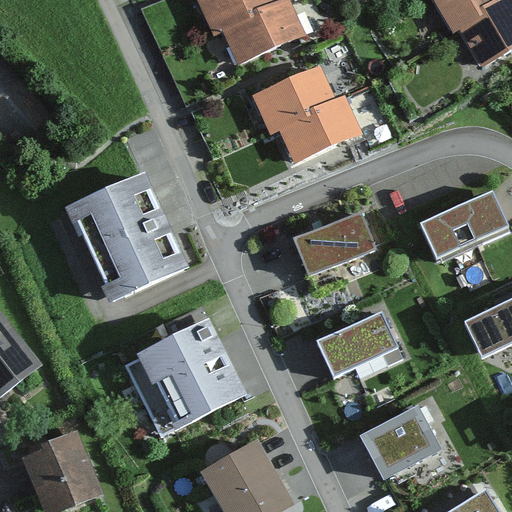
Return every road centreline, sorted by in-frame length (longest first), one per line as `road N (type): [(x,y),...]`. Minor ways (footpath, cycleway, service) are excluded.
road 1 (residential): [(214,243),(445,150),(511,149)]
road 2 (residential): [(336,511),(214,243)]
road 3 (residential): [(214,243),(106,0)]
